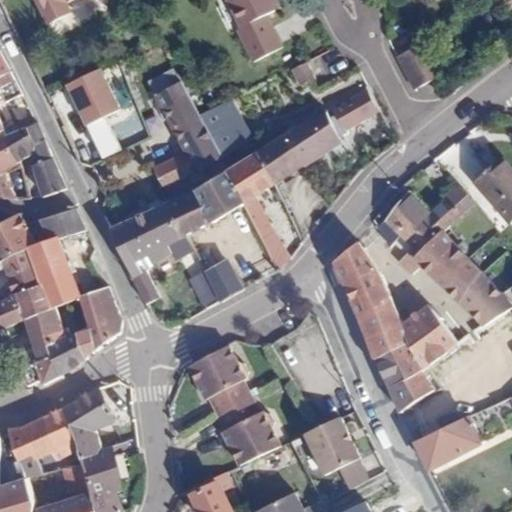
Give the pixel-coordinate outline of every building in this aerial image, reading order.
[(33,0),(45,26),(69,14),(65,5),(75,0),(33,0)] [(274,0),(226,0),(241,28),(238,30),(254,62),(281,47),(265,16),(279,9),(274,0)] [(299,16),(275,26),(282,40),(306,30),(299,16)] [(423,43),(396,58),(413,91),(427,83),(441,75),(423,43)] [(20,90),(1,52),(0,52),(0,132),(5,130),(0,120),(0,90),(4,97),(20,90)] [(315,79),(307,63),(292,70),(300,86),(315,79)] [(66,85),(86,127),(122,110),(102,68),(66,85)] [(200,116),(174,70),(148,85),(185,154),(154,168),(164,188),(206,167),(223,157),(200,116)] [(366,86),(331,105),(347,137),(383,118),(366,86)] [(231,101),(200,116),(223,157),(253,140),(231,101)] [(313,121),(310,118),(283,137),(302,166),(339,142),(325,113),(313,121)] [(39,123),(36,123),(7,135),(3,137),(17,162),(31,155),(44,198),(67,187),(39,123)] [(0,132),(0,196),(15,197),(6,182),(5,171),(18,164),(17,162),(3,137),(7,135),(5,130),(0,132)] [(274,185),(302,166),(283,137),(258,154),(274,185)] [(226,173),(245,204),(277,269),(287,257),(283,254),(254,197),(274,185),(258,154),(226,173)] [(511,167),(503,157),(475,181),(510,223),(511,221),(511,167)] [(196,191),(171,203),(186,234),(212,221),(213,223),(245,204),(226,173),(213,181),(196,191)] [(386,221),(401,235),(414,248),(418,253),(442,227),(445,230),(464,213),(463,211),(473,202),(456,182),(446,192),(447,195),(429,212),(409,192),(386,221)] [(171,203),(111,229),(147,304),(159,297),(147,272),(141,275),(134,261),(186,234),(171,203)] [(87,228),(77,208),(40,221),(50,240),(36,243),(29,247),(35,265),(51,309),(56,307),(67,302),(82,297),(73,272),(69,274),(58,239),(87,228)] [(36,243),(27,225),(20,213),(2,223),(0,224),(0,262),(2,261),(29,247),(36,243)] [(50,240),(40,221),(27,225),(36,243),(50,240)] [(386,221),(380,228),(391,246),(401,235),(386,221)] [(421,266),(483,326),(511,306),(511,302),(503,293),(445,230),(442,227),(418,253),(413,258),(421,266)] [(361,242),(337,261),(346,280),(361,315),(390,293),(380,270),(361,242)] [(35,265),(29,247),(2,261),(9,281),(35,265)] [(404,256),(414,271),(421,266),(413,258),(418,253),(414,248),(404,256)] [(205,272),(220,303),(244,290),(226,260),(205,272)] [(51,309),(35,265),(9,281),(12,290),(9,297),(0,303),(0,321),(2,328),(4,327),(26,318),(44,312),(51,309)] [(105,288),(82,297),(91,329),(76,333),(87,358),(122,331),(123,322),(109,287),(105,288)] [(408,335),(403,323),(390,293),(361,315),(369,335),(376,352),(408,335)] [(408,335),(426,368),(459,343),(428,304),(403,323),(408,335)] [(60,320),(56,307),(51,309),(44,312),(46,323),(60,320)] [(48,343),(65,337),(60,320),(46,323),(44,312),(26,318),(36,350),(18,359),(28,386),(42,379),(44,384),(60,375),(48,343)] [(87,358),(76,333),(65,337),(48,343),(60,375),(73,368),(87,358)] [(426,368),(408,335),(376,352),(387,379),(400,412),(402,412),(438,387),(426,368)] [(241,466),(254,460),(282,446),(274,430),(276,421),(273,415),(271,412),(268,412),(266,412),(261,413),(244,380),(248,378),(249,376),(250,370),(248,364),(245,361),(238,359),(231,344),(190,364),(200,384),(205,382),(212,398),(228,429),(235,442),(231,446),(241,466)] [(205,382),(200,384),(208,400),(212,398),(205,382)] [(115,421),(99,388),(77,400),(84,414),(71,423),(74,433),(81,458),(101,450),(98,429),(115,421)] [(511,397),(479,412),(482,420),(511,405),(511,397)] [(84,414),(77,400),(55,412),(21,428),(7,429),(19,460),(33,454),(35,460),(54,452),(57,460),(73,453),(70,446),(74,433),(71,423),(84,414)] [(470,416),(417,442),(432,470),(482,444),(470,416)] [(362,459),(342,418),(308,435),(327,476),(362,459)] [(224,432),(231,446),(235,442),(228,429),(224,432)] [(131,439),(114,446),(116,459),(133,454),(131,439)] [(114,446),(101,450),(81,458),(83,465),(91,492),(97,511),(122,511),(123,511),(116,491),(122,489),(116,459),(114,446)] [(30,511),(28,478),(19,460),(15,463),(22,479),(0,486),(0,511),(30,511)] [(91,492),(83,465),(65,467),(73,498),(91,492)] [(232,487),(226,473),(217,477),(219,483),(223,491),(232,487)] [(217,477),(199,486),(202,490),(219,483),(217,477)] [(402,501),(415,494),(409,480),(396,487),(395,487),(402,501)] [(219,483),(202,490),(195,494),(202,511),(232,511),(223,491),(219,483)] [(262,511),(318,511),(317,510),(313,511),(310,511),(308,507),(300,491),(262,511)] [(97,511),(91,492),(73,498),(38,509),(39,511),(97,511)]
